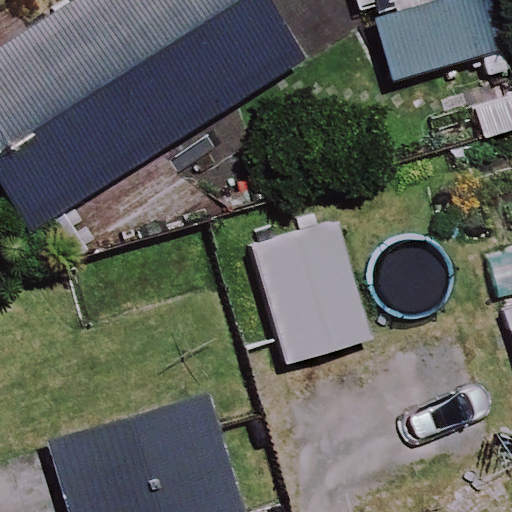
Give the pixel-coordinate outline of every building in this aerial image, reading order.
[(291,64),(251,0),(80,0),(0,49),(0,203),(17,232),(291,64)] [(355,0),(360,17),(424,0),(355,0)] [(511,64),(443,84),(464,157),(511,142),(511,64)] [(359,341),(322,221),(238,247),(275,367),(359,341)] [(511,298),(479,308),(503,391),(511,387),(511,298)] [(225,511),(193,403),(41,449),(59,511),(225,511)]
